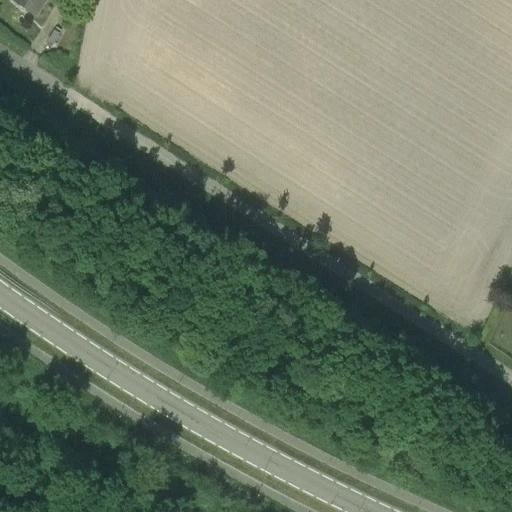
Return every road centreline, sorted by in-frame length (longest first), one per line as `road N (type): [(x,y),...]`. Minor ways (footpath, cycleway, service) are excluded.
road 1 (unclassified): [(511,380),(0,53)]
road 2 (tertiary): [(369,511),(206,429),(0,295)]
